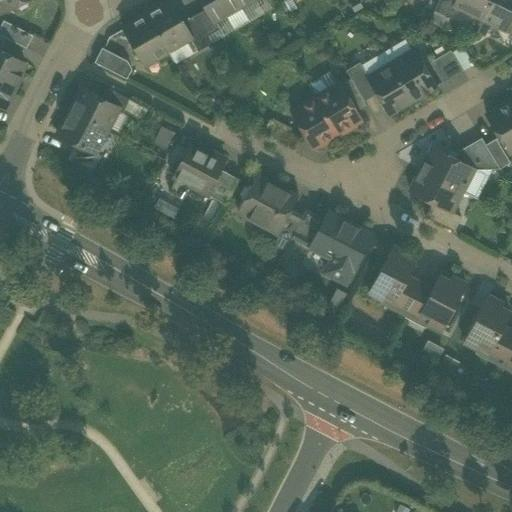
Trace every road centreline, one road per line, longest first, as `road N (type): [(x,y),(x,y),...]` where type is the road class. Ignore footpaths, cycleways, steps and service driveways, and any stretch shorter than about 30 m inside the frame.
road 1 (secondary): [(0,211),(337,394)]
road 2 (residential): [(349,192),(382,146),(511,68)]
road 3 (residential): [(86,13),(0,194)]
road 4 (secondary): [(337,394),(511,486)]
road 5 (residential): [(349,192),(511,281)]
road 6 (residential): [(225,131),(349,192)]
road 7 (residential): [(337,394),(280,511)]
